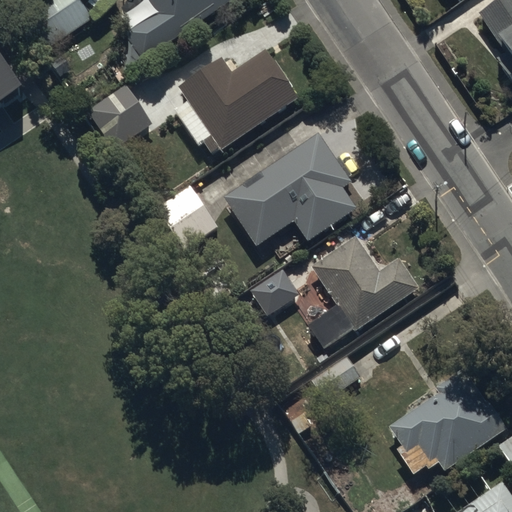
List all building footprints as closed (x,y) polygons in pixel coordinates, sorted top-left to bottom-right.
[(32,0),(12,0),(18,9),(32,0)] [(93,22),(80,0),(45,0),(33,8),(56,45),(93,22)] [(140,0),(151,17),(124,35),(133,49),(126,53),(134,66),(141,61),(143,64),(235,6),(231,0),(140,0)] [(511,81),(511,0),(500,0),(478,15),(505,55),(497,60),(511,81)] [(220,153),(222,156),(299,102),(264,53),(231,76),(221,61),(179,91),(189,104),(174,115),(198,148),(203,145),(213,158),(220,153)] [(0,55),(0,106),(24,91),(0,55)] [(111,155),(152,129),(126,88),(85,115),(111,155)] [(319,139),(223,200),(255,249),(293,224),(307,245),(357,212),(344,191),(351,186),(348,181),(351,179),(340,162),(336,164),(319,139)] [(217,231),(189,188),(155,211),(183,254),(217,231)] [(309,328),(325,352),(352,333),(354,336),(420,291),(399,262),(380,275),(355,240),(312,269),(339,307),(309,328)] [(249,292),(266,320),(300,299),(283,271),(249,292)] [(347,359),(309,385),(324,407),(362,381),(347,359)] [(439,398),(389,429),(403,450),(397,453),(403,462),(398,465),(402,471),(407,468),(414,478),(428,469),(430,472),(440,466),(445,474),(508,433),(488,403),(486,404),(466,373),(436,392),(439,398)] [(301,462),(276,428),(263,438),(287,471),(301,462)] [(511,433),(495,446),(511,470),(511,433)] [(511,511),(511,498),(503,485),(462,511),(511,511)]
